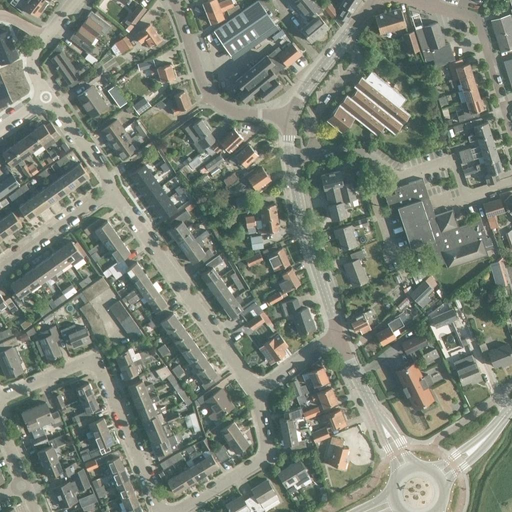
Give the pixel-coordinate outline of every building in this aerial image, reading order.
[(24,14),(28,10),(37,17),(45,7),(35,0),(25,0),(25,1),(24,0),(10,0),(9,2),(24,14)] [(206,12),(232,2),(231,0),(225,0),(218,3),(216,0),(207,0),(207,1),(202,3),(206,12)] [(241,12),(230,19),(214,31),(230,55),(275,24),(258,0),(250,6),(241,12)] [(308,15),(311,18),(317,14),(323,9),(315,0),(295,0),(294,1),(306,16),(308,15)] [(353,12),(360,0),(343,0),(338,8),(341,10),(337,17),(345,22),(352,11),(353,12)] [(232,2),(206,12),(210,23),(223,18),(221,12),(226,10),(230,19),(241,12),(238,6),(238,5),(234,7),(232,2)] [(135,22),(145,9),(139,4),(128,17),(135,22)] [(374,16),(379,30),(380,34),(406,26),(400,8),(374,16)] [(511,19),(511,8),(511,9),(511,13),(492,20),(497,36),(511,30),(511,19)] [(88,16),(81,25),(95,36),(100,29),(104,33),(110,26),(91,10),(87,15),(88,16)] [(328,26),(317,14),(311,18),(300,28),(311,40),(328,26)] [(432,58),(434,65),(453,59),(448,42),(444,43),(437,22),(415,29),(425,61),(432,58)] [(151,46),(160,39),(149,24),(140,30),(134,35),(139,42),(142,41),(147,48),(151,46)] [(95,36),(81,25),(74,34),(73,33),(69,38),(89,53),(94,46),(90,42),(95,36)] [(511,30),(497,36),(502,51),(511,48),(511,30)] [(0,49),(13,44),(7,31),(0,33),(0,49)] [(413,31),(403,34),(409,53),(419,50),(413,31)] [(122,54),(132,47),(125,36),(114,43),(122,54)] [(274,73),(285,64),(286,66),(301,54),(292,42),(278,54),(274,50),(267,56),(266,54),(235,80),(242,88),(237,92),(245,100),(257,89),(265,98),(281,85),(273,76),(275,75),(274,73)] [(18,57),(13,44),(0,49),(0,63),(0,64),(18,57)] [(69,84),(79,76),(61,51),(50,58),(69,84)] [(456,79),(460,78),(473,74),(469,62),(463,64),(462,58),(448,63),(454,80),(456,79)] [(139,70),(154,66),(152,60),(137,64),(139,70)] [(161,81),(174,77),(170,63),(150,69),(151,75),(158,73),(161,81)] [(438,75),(450,71),(448,65),(436,68),(438,75)] [(90,84),(99,77),(103,83),(110,78),(106,72),(102,66),(86,78),(90,84)] [(377,135),(384,126),(395,134),(410,114),(400,106),(406,98),(371,70),(365,78),(361,75),(353,86),(357,88),(350,97),(347,94),(326,120),(342,133),(354,117),(377,135)] [(460,78),(463,89),(476,85),(473,74),(460,78)] [(0,106),(12,101),(4,84),(0,85),(0,106)] [(461,102),(480,97),(476,85),(463,89),(467,100),(461,102)] [(91,117),(106,106),(92,86),(77,96),(91,117)] [(181,109),(189,106),(184,91),(173,94),(178,106),(171,108),(173,115),(182,111),(181,109)] [(445,95),(438,97),(441,105),(448,103),(445,95)] [(150,105),(144,96),(132,105),(138,114),(150,105)] [(461,102),(464,113),(458,115),(459,121),(479,115),(478,110),(483,108),(480,97),(461,102)] [(209,131),(210,131),(201,118),(193,124),(191,122),(184,127),(188,133),(194,141),(193,142),(199,151),(215,139),(209,131)] [(469,140),(477,138),(491,134),(487,121),(482,123),(480,118),(465,122),(467,128),(473,126),(475,133),(468,135),(469,140)] [(101,130),(108,140),(123,128),(116,119),(101,130)] [(43,123),(33,131),(42,144),(52,136),(54,140),(60,136),(50,122),(45,126),(43,123)] [(108,140),(115,149),(130,138),(123,128),(108,140)] [(229,151),(243,138),(238,133),(238,131),(237,130),(235,129),(234,128),(215,145),(218,148),(223,144),(229,151)] [(33,131),(22,138),(31,151),(42,144),(33,131)] [(460,156),(495,146),(491,134),(477,138),(479,146),(471,148),(470,147),(459,151),(460,156)] [(25,155),(31,151),(22,138),(12,146),(25,163),(29,160),(25,155)] [(130,138),(115,149),(121,158),(137,147),(130,138)] [(65,141),(61,144),(66,150),(69,148),(65,141)] [(246,166),(258,154),(257,152),(257,151),(255,149),(254,149),(249,144),(236,156),(235,154),(229,160),(233,163),(236,161),(242,167),(245,165),(246,166)] [(21,166),(25,163),(12,146),(2,153),(11,166),(17,161),(21,166)] [(485,162),(499,158),(495,146),(460,156),(462,162),(474,158),(474,157),(482,155),(485,162)] [(204,165),(208,170),(217,165),(224,160),(220,154),(204,165)] [(499,158),(485,162),(476,165),(477,170),(486,167),(488,174),(485,175),(487,184),(499,180),(497,172),(503,170),(499,158)] [(69,170),(78,183),(89,175),(79,162),(69,170)] [(137,186),(152,175),(144,164),(129,175),(137,186)] [(220,170),(217,165),(208,170),(212,176),(220,170)] [(248,179),(251,182),(248,185),(252,190),(255,188),(256,189),(270,178),(269,177),(269,175),(268,173),(266,173),(262,166),(246,177),(244,174),(235,181),(228,186),(233,193),(246,183),(245,181),(248,179)] [(59,177),(68,190),(78,183),(69,170),(59,177)] [(324,189),(326,189),(328,197),(354,190),(352,183),(343,185),(339,170),(320,174),(324,189)] [(234,172),(223,180),(227,186),(238,178),(234,172)] [(14,187),(19,184),(12,174),(7,177),(14,187)] [(145,197),(160,186),(152,175),(137,186),(145,197)] [(14,187),(7,177),(2,181),(9,191),(14,187)] [(49,184),(58,197),(68,190),(59,177),(49,184)] [(9,191),(2,181),(0,182),(0,188),(4,194),(9,191)] [(395,193),(385,196),(390,212),(398,210),(410,245),(410,246),(410,248),(431,241),(438,264),(445,262),(447,268),(488,254),(486,250),(493,247),(490,236),(487,237),(481,219),(458,227),(453,212),(436,218),(432,207),(429,198),(424,183),(409,188),(408,186),(404,188),(403,185),(393,188),(395,193)] [(58,197),(49,184),(39,191),(48,205),(58,197)] [(168,197),(160,186),(145,197),(153,208),(168,197)] [(354,190),(328,197),(330,204),(328,204),(331,219),(346,215),(344,208),(354,206),(352,199),(356,198),(354,190)] [(29,199),(38,212),(48,205),(39,191),(29,199)] [(511,192),(503,201),(508,212),(511,209),(511,192)] [(241,204),(250,198),(246,194),(238,199),(241,204)] [(176,208),(168,197),(153,208),(161,220),(176,209),(176,208)] [(500,198),(494,200),(498,213),(504,211),(500,198)] [(38,212),(29,199),(18,206),(28,219),(38,212)] [(493,215),(494,214),(498,213),(494,200),(489,202),(493,215)] [(193,201),(185,207),(187,211),(196,205),(193,201)] [(497,223),(494,214),(493,215),(489,202),(483,203),(490,226),(497,223)] [(261,219),(276,216),(274,203),(254,207),(255,212),(259,211),(261,219)] [(176,240),(194,227),(191,223),(186,227),(182,221),(190,215),(186,210),(170,221),(173,226),(169,230),(176,240)] [(2,218),(11,231),(22,224),(12,211),(2,218)] [(276,216),(261,219),(262,227),(258,228),(258,233),(279,229),(276,216)] [(11,231),(2,218),(0,219),(0,236),(1,238),(11,231)] [(102,240),(114,231),(107,220),(102,223),(99,218),(84,229),(87,234),(94,229),(102,240)] [(354,221),(356,228),(368,224),(366,218),(354,221)] [(342,249),(356,245),(351,225),(334,230),(336,237),(338,236),(342,249)] [(176,240),(184,251),(197,242),(189,231),(194,227),(176,240)] [(202,238),(209,234),(206,229),(199,234),(202,238)] [(109,251),(122,242),(114,231),(102,240),(109,251)] [(252,249),(263,247),(260,236),(250,237),(252,249)] [(71,240),(61,248),(70,260),(73,264),(83,257),(71,240)] [(112,273),(125,263),(122,258),(130,252),(122,242),(109,251),(117,261),(108,268),(112,273)] [(197,242),(184,251),(192,262),(200,256),(203,261),(213,254),(209,248),(204,252),(197,242)] [(89,249),(92,253),(100,248),(97,244),(89,249)] [(274,270),(289,263),(282,247),(267,254),(274,270)] [(61,248),(51,255),(60,268),(70,260),(61,248)] [(358,259),(365,257),(362,249),(350,254),(352,261),(344,264),(348,275),(350,275),(354,286),(366,281),(358,259)] [(245,259),(248,266),(263,259),(259,252),(245,259)] [(104,254),(97,259),(99,263),(107,258),(104,254)] [(201,274),(208,285),(220,276),(213,267),(223,260),(218,254),(205,264),(209,269),(201,274)] [(50,275),(60,268),(51,255),(41,262),(50,275)] [(41,262),(31,269),(40,282),(50,275),(41,262)] [(132,280),(144,272),(136,262),(128,267),(125,263),(112,273),(115,278),(126,271),(132,280)] [(409,268),(412,274),(424,269),(421,263),(409,268)] [(283,292),(300,283),(291,268),(281,274),(284,278),(277,282),(283,292)] [(502,277),(499,268),(492,269),(494,279),(502,277)] [(31,269),(21,277),(30,289),(40,282),(31,269)] [(144,272),(132,280),(140,291),(151,282),(144,272)] [(230,275),(234,282),(238,279),(234,272),(230,275)] [(86,284),(91,280),(88,275),(83,279),(86,284)] [(104,289),(109,286),(102,276),(97,280),(104,289)] [(220,276),(208,285),(216,295),(225,288),(227,287),(220,276)] [(19,297),(30,289),(21,277),(10,284),(16,292),(11,296),(19,307),(24,303),(19,297)] [(86,284),(83,279),(78,282),(82,287),(86,284)] [(238,289),(243,286),(238,279),(234,282),(238,289)] [(424,279),(409,294),(418,302),(432,288),(424,279)] [(104,289),(97,280),(92,283),(99,293),(104,289)] [(130,303),(143,295),(147,301),(159,293),(151,282),(140,291),(135,294),(127,299),(130,303)] [(87,287),(94,296),(99,293),(92,283),(87,287)] [(94,296),(87,287),(82,291),(88,300),(94,296)] [(216,295),(223,306),(234,297),(227,287),(225,288),(216,295)] [(63,293),(66,298),(71,294),(68,290),(63,293)] [(127,299),(135,294),(132,290),(125,295),(127,299)] [(270,303),(282,297),(279,291),(267,298),(270,303)] [(159,293),(147,301),(154,310),(147,315),(151,321),(165,311),(162,307),(166,303),(159,293)] [(0,308),(6,304),(12,312),(17,308),(9,297),(5,300),(0,294),(0,308)] [(234,297),(223,306),(231,316),(239,311),(242,315),(255,306),(251,300),(241,307),(234,297)] [(299,333),(315,328),(312,319),(311,320),(306,307),(300,310),(296,298),(281,303),(285,315),(292,313),(299,333)] [(82,312),(92,305),(88,300),(79,307),(82,312)] [(112,311),(122,305),(118,300),(109,307),(112,311)] [(86,317),(95,310),(92,305),(82,312),(86,317)] [(126,310),(122,305),(112,311),(116,316),(126,310)] [(46,312),(43,307),(38,311),(41,316),(46,312)] [(370,309),(349,319),(352,325),(351,326),(353,329),(354,329),(355,331),(359,329),(361,333),(370,329),(368,325),(369,325),(365,317),(372,314),(370,309)] [(88,320),(89,322),(98,315),(98,314),(95,310),(86,317),(88,320)] [(116,316),(119,321),(129,314),(126,310),(116,316)] [(165,311),(151,321),(148,323),(151,328),(160,321),(168,332),(180,323),(173,312),(168,315),(165,311)] [(252,328),(264,320),(259,313),(247,322),(252,328)] [(119,321),(123,326),(132,319),(129,314),(119,321)] [(91,328),(102,324),(98,315),(89,322),(91,328)] [(392,331),(402,326),(396,315),(390,319),(391,320),(387,322),(389,326),(376,333),(382,344),(395,336),(392,331)] [(126,331),(136,324),(132,319),(123,326),(126,331)] [(180,323),(168,332),(175,342),(188,333),(180,323)] [(94,334),(105,329),(102,324),(91,328),(94,334)] [(139,329),(136,324),(126,331),(130,336),(139,329)] [(48,359),(60,354),(54,340),(60,338),(54,326),(46,329),(49,334),(39,339),(48,359)] [(81,344),(90,341),(84,326),(67,333),(73,346),(81,343),(81,344)] [(0,339),(12,334),(8,328),(0,331),(0,339)] [(105,329),(94,334),(96,339),(107,335),(105,329)] [(134,341),(143,334),(139,329),(130,336),(134,341)] [(275,360),(285,353),(280,345),(285,341),(277,331),(267,338),(269,340),(263,345),(275,360)] [(188,333),(175,342),(182,352),(195,343),(188,333)] [(403,343),(408,353),(427,343),(422,333),(403,343)] [(12,347),(18,344),(14,336),(2,342),(5,349),(0,351),(0,362),(7,377),(22,370),(12,347)] [(506,364),(511,361),(511,354),(507,343),(489,351),(485,341),(479,344),(485,361),(491,358),(494,366),(505,361),(506,364)] [(195,343),(182,352),(189,362),(202,352),(195,343)] [(160,352),(167,347),(164,344),(157,348),(160,352)] [(140,357),(138,352),(134,353),(131,347),(127,348),(114,354),(119,366),(140,357)] [(160,352),(162,356),(169,351),(167,347),(160,352)] [(140,357),(148,354),(146,349),(138,352),(140,357)] [(477,368),(483,366),(477,351),(471,354),(474,361),(456,369),(462,384),(475,378),(476,381),(482,379),(477,368)] [(196,372),(209,363),(202,352),(189,362),(196,372)] [(124,378),(137,372),(134,365),(142,362),(140,357),(119,366),(124,378)] [(414,362),(396,371),(403,386),(402,386),(406,395),(407,395),(414,409),(422,405),(422,404),(433,398),(426,385),(427,385),(427,384),(432,382),(427,374),(423,376),(422,376),(415,362),(414,362)] [(209,363),(196,372),(203,382),(201,384),(205,389),(215,381),(212,376),(216,373),(209,363)] [(174,372),(181,367),(178,364),(171,369),(174,372)] [(314,385),(328,380),(322,366),(302,374),(305,379),(310,377),(314,385)] [(174,372),(177,376),(184,371),(181,367),(174,372)] [(127,385),(132,397),(147,391),(154,388),(152,383),(145,386),(142,379),(127,385)] [(80,399),(93,394),(88,382),(75,387),(80,399)] [(322,407),(337,401),(331,387),(311,395),(313,401),(319,398),(322,407)] [(216,425),(221,421),(218,416),(233,405),(225,395),(227,394),(222,388),(213,393),(210,389),(197,398),(200,403),(206,400),(214,412),(210,415),(216,425)] [(147,391),(132,397),(137,409),(152,402),(159,399),(157,394),(150,397),(147,391)] [(180,395),(184,400),(188,397),(184,392),(180,395)] [(58,408),(64,406),(59,394),(53,396),(58,408)] [(93,394),(80,399),(85,411),(74,415),(76,421),(92,415),(89,409),(98,406),(93,394)] [(34,407),(41,423),(50,419),(53,427),(62,423),(57,410),(50,413),(45,402),(34,407)] [(142,420),(157,414),(162,412),(160,407),(155,409),(152,402),(137,409),(142,420)] [(304,412),(307,418),(320,413),(317,406),(304,412)] [(41,423),(34,407),(22,412),(28,428),(41,423)] [(281,432),(295,429),(293,417),(300,416),(298,409),(288,411),(289,417),(279,418),(281,432)] [(331,428),(345,423),(339,409),(320,416),(322,421),(328,419),(331,428)] [(142,420),(147,432),(161,426),(180,418),(178,412),(166,417),(166,418),(160,421),(157,414),(142,420)] [(193,426),(198,424),(195,412),(189,414),(193,426)] [(92,415),(76,421),(79,428),(88,424),(91,430),(85,433),(87,438),(93,435),(108,429),(103,417),(94,421),(92,415)] [(221,421),(216,425),(209,431),(213,437),(221,431),(228,441),(241,431),(233,420),(225,426),(221,421)] [(147,432),(152,443),(166,437),(174,434),(172,429),(164,432),(161,426),(147,432)] [(324,427),(309,433),(313,442),(328,436),(324,427)] [(108,429),(93,435),(98,447),(89,451),(91,457),(110,449),(108,443),(113,441),(108,429)] [(295,429),(281,432),(284,444),(293,443),(295,449),(305,447),(304,439),(297,440),(295,429)] [(241,431),(228,441),(236,452),(249,442),(241,431)] [(34,445),(48,440),(45,434),(32,439),(34,445)] [(36,450),(42,463),(57,457),(53,447),(65,442),(61,434),(48,440),(47,440),(49,445),(36,450)] [(330,442),(336,444),(332,458),(329,457),(328,463),(345,468),(346,462),(344,461),(348,447),(342,446),(343,439),(331,436),(330,442)] [(166,437),(152,443),(157,455),(171,449),(172,451),(177,448),(175,442),(169,445),(166,437)] [(206,450),(212,446),(206,437),(200,440),(206,450)] [(221,461),(229,456),(222,445),(214,451),(221,461)] [(211,453),(205,457),(201,451),(196,454),(207,473),(218,466),(211,453)] [(105,475),(110,473),(124,467),(119,455),(113,457),(111,452),(94,459),(97,465),(106,462),(108,468),(104,472),(105,475)] [(207,473),(196,454),(195,452),(189,455),(195,463),(189,467),(197,479),(207,473)] [(173,463),(178,460),(175,454),(170,457),(173,463)] [(61,476),(71,472),(76,470),(73,462),(68,464),(66,460),(59,463),(57,457),(42,463),(47,476),(59,471),(61,476)] [(173,463),(170,457),(160,463),(163,469),(173,463)] [(284,469),(277,473),(280,478),(289,493),(297,489),(295,486),(310,477),(307,473),(299,459),(284,469)] [(129,479),(124,467),(110,473),(115,484),(129,479)] [(178,474),(186,486),(197,479),(189,467),(178,474)] [(76,470),(71,472),(75,480),(68,482),(52,488),(58,503),(64,500),(66,504),(76,500),(70,487),(77,484),(79,489),(89,485),(82,468),(76,470)] [(186,486),(178,474),(167,480),(175,493),(186,486)] [(115,484),(120,496),(134,491),(129,479),(115,484)] [(249,497),(258,511),(264,509),(263,507),(278,498),(267,479),(251,489),(254,494),(249,497)] [(118,503),(121,510),(138,502),(134,491),(120,496),(122,501),(118,503)] [(244,500),(241,495),(225,504),(230,511),(258,511),(249,497),(244,500)] [(87,511),(95,508),(92,502),(82,506),(84,511),(82,511),(87,511)] [(142,511),(138,502),(121,510),(122,511),(142,511)]
